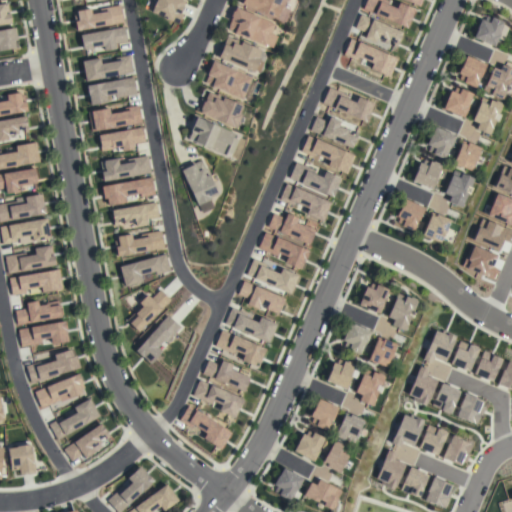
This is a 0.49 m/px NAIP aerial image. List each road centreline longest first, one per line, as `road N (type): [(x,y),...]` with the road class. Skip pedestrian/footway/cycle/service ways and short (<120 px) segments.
road 1 (residential): [(50,64),(0,73),(18,504),(74,489),(149,437)]
road 2 (residential): [(37,0),(104,361),(116,390),(149,437),(251,511)]
road 3 (residential): [(207,511),(269,427),(451,0)]
road 4 (residential): [(354,0),(173,408),(149,437)]
road 5 (residential): [(351,235),(420,265),(511,329)]
